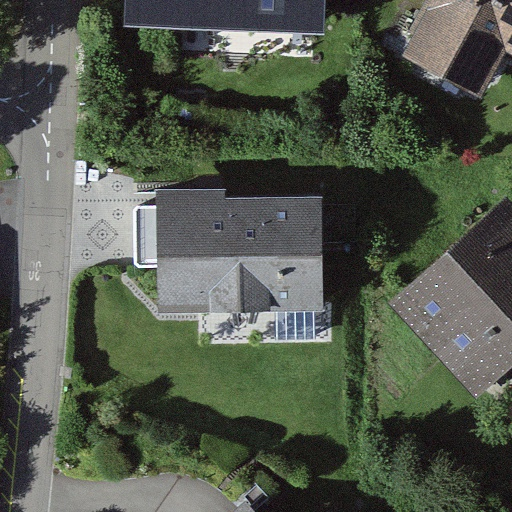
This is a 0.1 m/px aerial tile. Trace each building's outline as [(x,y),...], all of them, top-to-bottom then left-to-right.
[(132,0),(132,26),(330,29),(330,0),(132,0)] [(511,0),(435,0),(406,56),(486,98),(509,55),(511,56),(511,0)] [(229,189),(157,191),(162,315),(330,308),(325,197),(229,201),(229,189)] [(511,199),(396,304),(480,397),(511,368),(511,199)] [(259,511),(251,503),(241,511),(259,511)]
